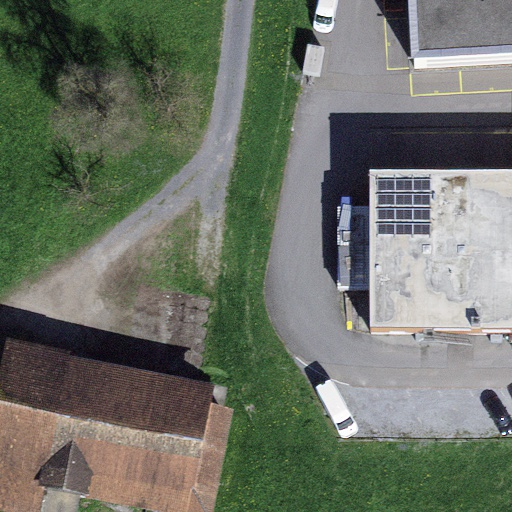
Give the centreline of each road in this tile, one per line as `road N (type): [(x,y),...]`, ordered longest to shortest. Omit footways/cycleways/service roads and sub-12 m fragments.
road 1 (unknown): [(311,91),(282,282),(303,333),(332,360),(414,377),(511,380)]
road 2 (unknown): [(311,91),(511,94)]
